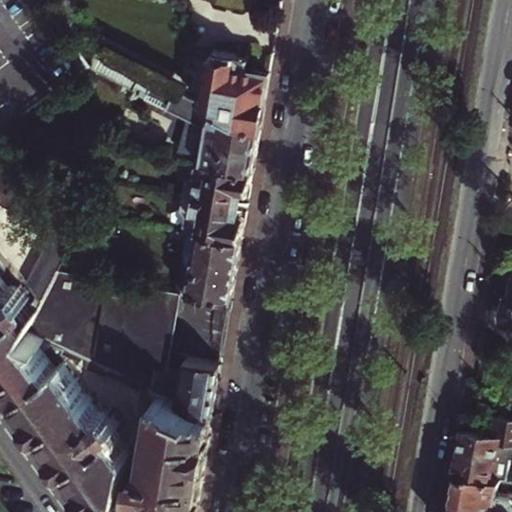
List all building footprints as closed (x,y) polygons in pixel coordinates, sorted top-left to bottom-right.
[(261,128),(271,69),(248,65),(250,52),(215,46),(213,54),(203,52),(195,95),(228,111),(261,128)] [(256,159),(261,128),(228,111),(195,95),(181,87),(157,75),(149,90),(171,101),(169,106),(209,127),(206,144),(204,160),(255,168),(256,159)] [(194,158),(204,160),(206,144),(197,142),(194,158)] [(0,190),(11,204),(24,180),(0,147),(0,190)] [(0,352),(30,332),(62,268),(89,212),(24,180),(11,204),(58,228),(31,284),(37,294),(35,300),(17,277),(10,282),(1,270),(5,267),(0,260),(0,352)] [(188,228),(206,231),(243,238),(246,221),(241,215),(235,214),(237,201),(196,194),(193,210),(188,210),(185,228),(188,228)] [(188,228),(179,289),(196,292),(206,231),(188,228)] [(206,231),(196,292),(233,298),(243,238),(206,231)] [(51,341),(111,369),(125,375),(145,384),(164,392),(183,402),(188,369),(165,366),(157,364),(156,372),(143,370),(152,314),(158,285),(62,268),(30,332),(51,341)] [(157,364),(165,366),(179,289),(158,285),(152,314),(143,370),(156,372),(157,364)] [(209,339),(234,343),(240,305),(215,302),(209,339)] [(0,362),(51,432),(108,511),(160,511),(154,479),(151,474),(150,477),(130,474),(133,453),(115,428),(120,423),(115,417),(109,421),(66,362),(63,365),(48,344),(51,341),(30,332),(0,352),(0,362)] [(188,369),(183,402),(214,415),(222,369),(223,360),(190,355),(188,369)] [(125,375),(111,369),(109,375),(122,381),(125,375)] [(125,375),(122,381),(142,392),(145,384),(125,375)] [(160,511),(197,511),(214,415),(183,402),(164,392),(160,414),(154,413),(150,439),(156,440),(151,474),(154,479),(160,511)] [(467,435),(461,471),(505,477),(511,478),(511,469),(511,417),(500,415),(498,433),(468,428),(467,435)] [(461,471),(456,500),(511,508),(511,490),(503,489),(505,477),(461,471)] [(511,511),(511,508),(456,500),(454,511),(511,511)]
